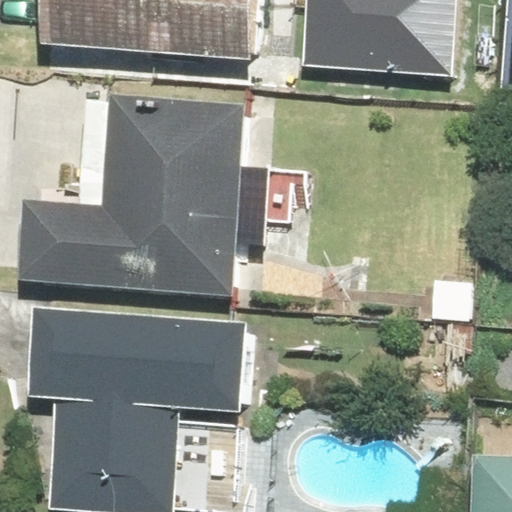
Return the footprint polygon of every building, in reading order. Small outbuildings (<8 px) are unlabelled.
[(69,0),(66,38),(273,55),(277,0),(69,0)] [(312,0),(307,60),(469,73),(475,0),(312,0)] [(254,294),(266,98),(138,90),(131,202),(49,197),(44,281),(254,294)] [(276,315),(64,299),(57,395),(75,396),(67,507),(140,511),(195,511),(204,405),(269,410),(276,315)] [(511,511),(511,448),(502,448),(498,511),(511,511)]
